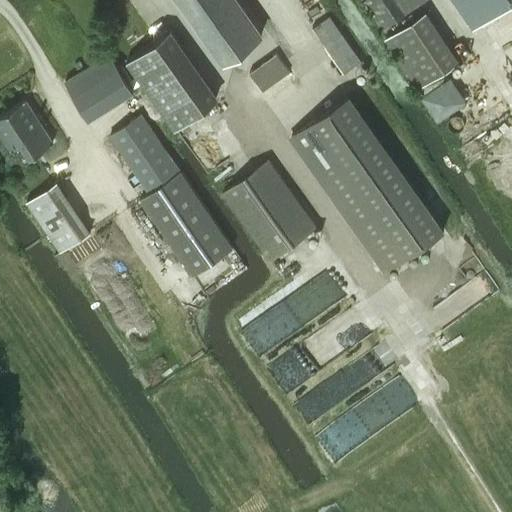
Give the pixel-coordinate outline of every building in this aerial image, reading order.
[(180,0),(224,60),(263,32),(239,0),(180,0)] [(367,0),(384,25),(425,0),(367,0)] [(511,0),(480,0),(499,29),(511,20),(511,0)] [(459,59),(426,10),(385,37),(418,87),(459,59)] [(313,27),(319,35),(345,72),(363,59),(331,14),(313,27)] [(183,43),(173,28),(128,58),(175,127),(216,99),(181,47),(183,43)] [(134,90),(110,52),(66,80),(89,117),(134,90)] [(264,90),(290,71),(277,52),(251,71),(264,90)] [(445,228),(349,93),(288,137),(384,271),(445,228)] [(31,155),(54,141),(26,97),(0,113),(0,128),(13,148),(23,142),(31,155)] [(111,134),(149,191),(182,170),(141,112),(111,134)] [(271,257),(316,225),(269,158),(224,191),(271,257)] [(141,196),(194,273),(234,247),(182,170),(149,191),(141,196)] [(27,199),(61,249),(91,229),(57,179),(27,199)]
